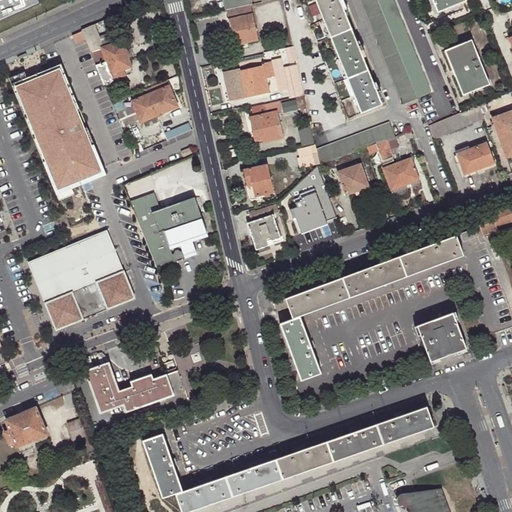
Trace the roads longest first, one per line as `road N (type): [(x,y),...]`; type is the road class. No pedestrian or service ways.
road 1 (unclassified): [(179,0),(243,289)]
road 2 (secondary): [(511,188),(243,289)]
road 3 (secondary): [(243,289),(281,427),(303,430),(364,409)]
road 4 (residential): [(243,289),(71,354)]
road 5 (unclassified): [(71,354),(99,429),(168,404)]
road 6 (unclassified): [(340,341),(481,287)]
road 7 (unknown): [(55,24),(109,155)]
road 8 (residential): [(394,113),(336,133),(315,67)]
road 9 (residential): [(349,0),(394,113)]
